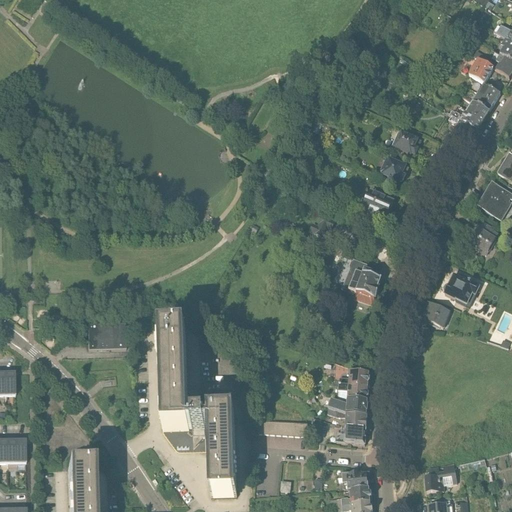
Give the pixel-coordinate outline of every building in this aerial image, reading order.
[(42,6),(32,0),(22,0),(21,2),(16,10),(32,20),(33,20),(38,13),(42,6)] [(485,9),(490,0),(475,0),(475,2),(485,9)] [(488,4),(484,10),(490,13),(494,7),(488,4)] [(443,22),(437,31),(445,36),(451,27),(443,22)] [(511,34),(503,29),(498,36),(511,44),(511,34)] [(511,44),(498,36),(496,35),(492,41),(498,45),(500,42),(504,45),(502,49),(505,51),(501,57),(511,64),(511,44)] [(479,62),(483,56),(476,52),(473,57),(479,62)] [(496,64),(499,65),(495,72),(509,81),(511,76),(511,64),(501,57),(500,57),(496,64)] [(483,86),(484,86),(493,71),(483,65),(477,61),(468,76),(483,86)] [(483,86),(477,96),(494,106),(500,96),(484,86),(483,86)] [(471,105),(473,106),(488,116),(491,110),(494,106),(477,96),(471,105)] [(488,116),(473,106),(463,120),(454,114),(452,118),(477,135),(489,116),(488,116)] [(393,115),(391,121),(398,124),(401,118),(393,115)] [(452,118),(451,118),(451,119),(449,123),(454,127),(457,126),(457,125),(460,127),(451,140),(467,150),(477,135),(452,118)] [(318,136),(322,126),(315,123),(310,133),(318,136)] [(415,156),(421,143),(402,135),(398,143),(395,142),(393,148),(395,149),(395,150),(411,158),(411,156),(412,157),(415,156)] [(511,157),(509,156),(498,175),(511,182),(511,157)] [(405,170),(405,169),(389,161),(389,163),(386,161),(380,174),(383,176),(382,177),(398,184),(399,183),(400,183),(403,183),(408,172),(405,170)] [(307,163),(304,171),(311,174),(314,166),(307,163)] [(493,189),(486,201),(472,192),(463,207),(477,216),(482,208),(500,219),(510,201),(511,202),(511,210),(511,212),(511,197),(503,192),(502,195),(493,189)] [(386,221),(393,204),(386,200),(387,198),(374,193),(374,195),(370,193),(362,210),(368,213),(368,215),(377,219),(378,217),(386,221)] [(334,224),(329,221),(322,218),(318,229),(313,227),(310,234),(322,239),(327,229),(331,231),(334,224)] [(479,232),(470,249),(485,257),(497,236),(492,233),(493,231),(483,225),(479,232)] [(249,232),(255,236),(259,230),(252,226),(249,232)] [(378,290),(381,282),(371,278),(372,275),(366,272),(367,268),(354,263),(353,263),(351,265),(350,268),(351,271),(350,271),(348,277),(354,280),(350,292),(356,295),(357,296),(355,301),(371,307),(373,302),(374,302),(379,291),(378,290)] [(445,296),(455,301),(455,302),(456,302),(456,303),(470,310),(479,288),(470,284),(470,282),(459,277),(457,280),(454,278),(449,288),(448,288),(447,288),(446,289),(445,290),(444,291),(444,292),(444,293),(444,294),(445,295),(445,296)] [(412,293),(409,300),(412,302),(412,303),(417,305),(421,295),(416,293),(415,294),(412,293)] [(429,306),(424,318),(430,321),(428,324),(444,331),(450,315),(429,306)] [(125,326),(88,327),(88,353),(126,352),(125,326)] [(189,427),(185,332),(185,331),(160,332),(163,432),(189,432),(189,431),(189,427)] [(261,353),(269,355),(271,347),(264,345),(261,353)] [(340,380),(339,382),(339,387),(369,390),(370,376),(347,374),(347,377),(350,377),(350,382),(348,382),(346,380),(340,380)] [(269,376),(261,375),(260,382),(268,383),(269,376)] [(14,376),(5,376),(5,398),(14,398),(15,398),(14,376)] [(369,390),(339,387),(338,399),(348,402),(368,404),(369,390)] [(368,404),(348,402),(348,408),(331,402),(328,410),(347,416),(367,418),(368,404)] [(346,430),(345,430),(346,430),(366,432),(367,418),(347,416),(328,410),(328,411),(329,411),(327,416),(337,420),(347,420),(346,430)] [(205,438),(205,432),(204,431),(205,431),(209,430),(211,500),(237,499),(234,416),(234,415),(208,416),(209,426),(205,426),(204,420),(192,420),(192,427),(189,427),(189,431),(193,431),(193,432),(193,438),(194,438),(204,437),(204,438),(205,438)] [(255,447),(262,448),(264,423),(257,423),(256,436),(255,447)] [(276,424),(270,423),(268,449),(274,449),(276,424)] [(288,425),(282,424),(280,450),(286,450),(288,425)] [(295,425),(288,425),(286,450),(293,451),(295,425)] [(299,451),(301,426),(295,425),(293,451),(299,451)] [(301,426),(299,451),(306,452),(308,426),(301,426)] [(341,430),(341,436),(337,436),(336,444),(365,447),(365,440),(367,440),(367,434),(366,434),(366,432),(346,430),(345,430),(341,430)] [(25,444),(16,444),(16,466),(25,466),(26,466),(25,443),(25,444)] [(16,466),(16,444),(7,444),(7,466),(16,466)] [(438,470),(431,471),(432,476),(430,477),(431,479),(425,480),(426,495),(444,494),(444,489),(457,486),(454,467),(443,469),(443,474),(439,475),(438,470)] [(94,511),(93,472),(68,472),(68,511),(94,511)] [(369,484),(369,476),(361,477),(361,476),(343,478),(343,486),(344,493),(350,493),(368,491),(367,484),(369,484)] [(315,492),(322,493),(323,482),(316,481),(315,492)] [(291,485),(283,484),(282,484),(280,493),(290,494),(291,485)] [(368,491),(350,493),(351,501),(349,501),(347,500),(341,500),(341,501),(337,501),(338,508),(371,505),(370,491),(368,491)] [(439,501),(439,508),(427,509),(427,511),(451,511),(451,506),(450,500),(439,501)]
